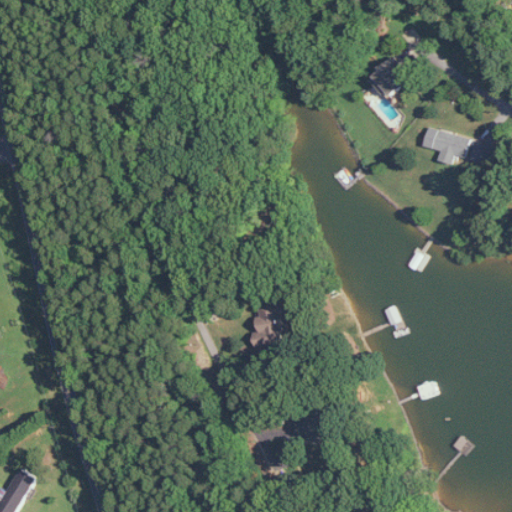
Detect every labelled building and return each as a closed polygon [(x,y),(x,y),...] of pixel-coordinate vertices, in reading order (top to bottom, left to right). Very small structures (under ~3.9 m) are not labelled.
[(377,77),(395,99),(417,81),(399,59),(377,77)] [(430,147),(447,150),(444,161),(458,164),(460,156),(472,158),(477,137),(434,128),(430,147)] [(500,147),(483,141),(477,159),(494,164),(500,147)] [(264,346),(290,343),(289,325),(297,325),(295,305),(260,309),(264,346)] [(2,511),(23,511),(42,477),(26,468),(2,511)]
